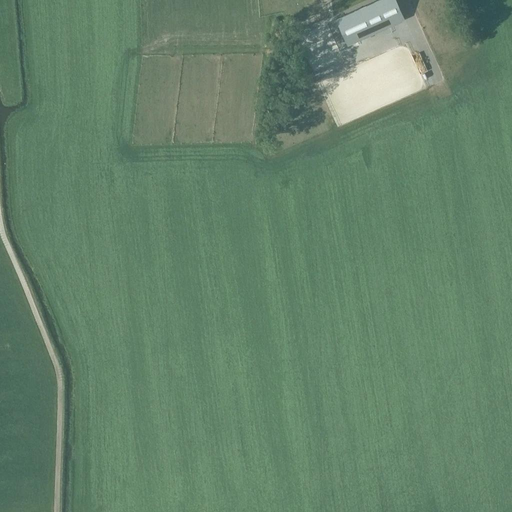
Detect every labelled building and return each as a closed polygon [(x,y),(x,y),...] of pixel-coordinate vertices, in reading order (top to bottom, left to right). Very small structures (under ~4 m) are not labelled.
[(353,0),(307,0),(306,1),(314,19),(354,2),(353,0)] [(395,0),(380,0),(336,20),(347,44),(404,18),(395,0)] [(454,0),(407,0),(428,55),(469,40),(454,0)] [(338,40),(328,45),(331,52),(342,47),(338,40)] [(326,46),(316,49),(319,57),(328,54),(326,46)]
